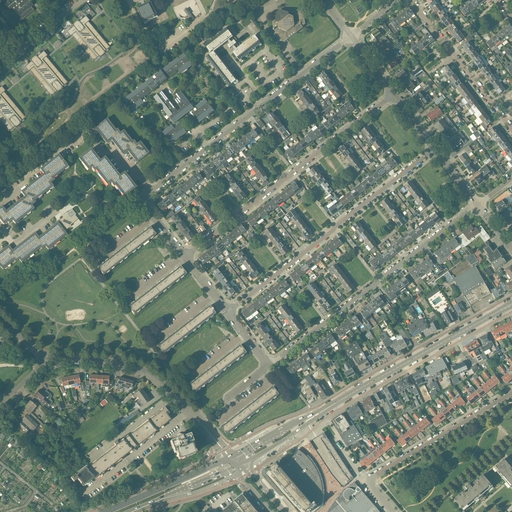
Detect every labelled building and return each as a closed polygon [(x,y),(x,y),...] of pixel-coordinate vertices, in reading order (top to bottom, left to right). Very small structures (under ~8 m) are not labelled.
[(1,0),(5,4),(3,5),(5,8),(4,8),(17,24),(25,18),(34,11),(31,7),(33,5),(30,3),(31,2),(29,0),(1,0)] [(431,8),(433,10),(439,5),(441,3),(438,0),(435,0),(429,5),(428,6),(430,8),(431,8)] [(469,1),(470,3),(475,9),(477,8),(478,8),(480,6),(480,5),(475,0),(469,0),(469,1)] [(471,13),(475,9),(470,3),(469,1),(465,5),(466,7),(471,13)] [(151,2),(137,9),(145,24),(158,17),(151,2)] [(443,9),(439,5),(433,10),(437,14),(443,9)] [(356,10),(359,14),(365,10),(362,6),(356,10)] [(466,17),(468,15),(469,16),(471,14),(470,13),(471,13),(466,7),(461,10),(466,17)] [(414,14),(410,8),(405,12),(409,18),(411,20),(413,18),(411,16),(414,14)] [(439,17),(440,19),(446,14),(449,13),(451,10),(450,8),(447,10),(445,8),(443,9),(437,14),(435,15),(438,18),(439,17)] [(286,39),(287,40),(303,28),(302,27),(305,25),(303,10),(298,11),(299,22),(294,23),(294,17),(289,15),(289,14),(280,10),(275,14),(276,20),(272,21),(274,38),(279,37),(281,37),(284,41),(286,39)] [(405,22),(409,18),(405,12),(400,16),(405,22)] [(450,19),(446,14),(440,19),(444,24),(450,19)] [(104,54),(107,52),(106,51),(110,48),(88,22),(89,21),(86,16),(79,22),(78,20),(72,25),(73,27),(67,32),(70,37),(72,36),(73,38),(93,61),(99,57),(100,58),(104,54)] [(400,16),(395,20),(400,26),(405,22),(400,16)] [(450,19),(444,24),(447,28),(448,29),(454,24),(450,19)] [(402,28),(400,26),(395,20),(393,21),(392,20),(390,22),(391,24),(388,26),(395,34),(397,32),(402,28)] [(454,24),(448,29),(449,31),(448,32),(450,34),(458,28),(454,24)] [(461,33),(458,28),(450,34),(452,36),(453,36),(455,38),(461,33)] [(227,29),(205,46),(211,53),(232,36),(227,29)] [(511,37),(510,35),(505,29),(500,32),(505,38),(507,37),(509,39),(511,37)] [(380,33),(378,30),(369,36),(370,36),(374,40),(373,40),(375,44),(378,42),(376,40),(384,34),(382,31),(380,33)] [(500,32),(496,36),(500,42),(502,44),(506,40),(505,39),(505,38),(500,32)] [(459,43),(465,38),(461,33),(455,38),(459,43)] [(423,36),(425,38),(430,44),(435,41),(430,35),(427,37),(425,34),(423,36)] [(241,48),(234,53),(239,61),(261,44),(255,36),(240,47),(241,48)] [(502,44),(500,42),(496,36),(491,39),(496,46),(497,47),(502,44)] [(421,42),(425,48),(430,44),(425,38),(421,42)] [(497,47),(496,46),(491,39),(486,43),(492,52),(497,48),(497,47)] [(383,43),(376,48),(380,53),(386,48),(391,44),(388,40),(383,43)] [(53,46),(56,49),(57,48),(61,44),(62,44),(59,41),(58,41),(54,44),(54,45),(53,46)] [(400,48),(402,46),(400,42),(393,47),(396,51),(400,48)] [(421,42),(416,46),(420,52),(422,50),(423,51),(425,49),(425,48),(421,42)] [(472,47),(468,42),(462,47),(466,52),(472,47)] [(415,55),(420,52),(416,46),(414,43),(409,47),(415,55)] [(472,47),(466,52),(468,54),(470,57),(476,52),(472,47)] [(46,57),(47,56),(44,51),(37,57),(36,56),(30,60),(31,62),(25,67),(28,72),(30,71),(51,97),(57,92),(57,93),(62,89),(64,87),(64,86),(68,83),(46,57)] [(401,56),(399,58),(397,55),(398,54),(396,51),(391,55),(394,59),(388,64),(392,69),(399,64),(398,63),(401,61),(403,59),(401,56)] [(214,52),(206,58),(229,87),(236,81),(214,52)] [(470,57),(473,62),(480,57),(476,52),(470,57)] [(184,53),(123,100),(132,112),(141,105),(142,106),(148,101),(145,97),(159,86),(158,86),(161,84),(173,75),(173,74),(175,72),(179,77),(185,73),(184,72),(193,65),(184,53)] [(483,61),(480,57),(473,62),(477,66),(483,61)] [(487,66),(483,61),(477,66),(481,71),(487,66)] [(452,70),(448,65),(444,69),(442,70),(444,72),(441,75),(443,77),(446,75),(452,70)] [(401,81),(407,76),(410,80),(414,76),(422,70),(419,67),(410,74),(406,68),(406,67),(405,67),(405,66),(402,69),(395,73),(397,75),(397,76),(401,81)] [(491,71),(487,66),(481,71),(484,76),(491,71)] [(422,70),(414,76),(410,80),(411,82),(416,79),(424,73),(422,70)] [(449,79),(449,80),(455,75),(452,70),(446,75),(447,77),(445,78),(447,81),(449,79)] [(491,71),(484,76),(488,80),(494,76),(491,71)] [(319,76),(323,81),(328,77),(325,72),(319,76)] [(459,80),(455,75),(449,80),(451,82),(449,84),(451,86),(453,84),(459,80)] [(12,80),(11,81),(14,84),(15,83),(19,80),(19,79),(20,79),(17,76),(16,77),(16,76),(12,79),(12,80)] [(498,80),(494,76),(488,80),(492,85),(498,80)] [(332,81),(328,77),(323,81),(326,86),(332,81)] [(312,78),(309,80),(315,87),(318,85),(312,78)] [(416,79),(411,82),(405,87),(409,92),(410,92),(413,90),(412,90),(415,87),(420,84),(418,81),(416,79)] [(463,85),(459,80),(453,84),(451,86),(455,91),(457,89),(463,85)] [(498,80),(492,85),(495,90),(502,85),(498,80)] [(336,86),(332,81),(326,86),(330,90),(336,86)] [(463,85),(457,89),(461,94),(466,89),(463,85)] [(505,90),(502,85),(495,90),(499,95),(505,90)] [(339,90),(336,86),(330,90),(333,95),(339,90)] [(4,92),(5,91),(2,87),(0,87),(0,120),(9,132),(14,127),(15,128),(20,124),(22,122),(22,121),(26,118),(4,92)] [(296,94),(300,99),(306,94),(307,93),(304,88),(296,94)] [(470,94),(466,89),(461,94),(464,99),(470,94)] [(339,90),(333,95),(337,100),(343,95),(339,90)] [(194,116),(199,123),(214,111),(205,99),(196,106),(196,105),(193,107),(181,91),(175,95),(177,98),(174,100),(181,109),(179,110),(178,111),(162,91),(154,97),(173,123),(171,125),(172,126),(163,133),(172,144),(187,132),(182,126),(183,125),(179,120),(184,117),(186,115),(189,112),(193,117),(194,116)] [(413,98),(417,103),(424,98),(422,95),(425,93),(423,91),(413,98)] [(309,99),(306,94),(300,99),(303,104),(309,99)] [(474,99),(470,94),(464,99),(468,103),(474,99)] [(428,95),(424,98),(417,103),(421,108),(432,100),(428,95)] [(439,99),(434,103),(436,106),(446,98),(444,95),(439,99)] [(313,103),(309,99),(303,104),(307,108),(313,103)] [(468,103),(468,104),(466,106),(469,110),(470,109),(472,108),(477,104),(474,99),(468,103)] [(346,107),(350,113),(355,110),(348,101),(344,105),(346,107)] [(316,108),(313,103),(307,108),(311,113),(316,108)] [(481,109),(477,104),(472,108),(470,109),(474,114),(475,113),(481,109)] [(341,111),(346,117),(350,113),(346,107),(344,105),(339,108),(341,111)] [(316,108),(311,113),(314,118),(320,113),(316,108)] [(438,108),(427,116),(432,122),(443,114),(438,108)] [(475,113),(479,118),(485,113),(481,109),(475,113)] [(341,120),(346,117),(341,111),(336,114),(341,120)] [(267,117),(271,122),(277,117),(273,112),(271,114),(269,112),(264,115),(266,118),(267,117)] [(488,118),(485,113),(479,118),(477,120),(480,124),(483,122),(488,118)] [(339,122),(341,120),(336,114),(332,118),(336,124),(337,124),(337,125),(340,123),(339,122)] [(435,126),(438,130),(446,124),(449,122),(448,122),(450,121),(445,115),(439,119),(441,121),(435,126)] [(280,122),(277,117),(271,122),(268,123),(272,128),(274,126),(280,122)] [(94,124),(95,126),(96,127),(95,128),(106,142),(111,138),(123,153),(128,149),(138,162),(147,154),(138,143),(136,144),(133,141),(131,143),(122,132),(120,133),(117,130),(114,132),(105,120),(104,121),(102,118),(98,121),(94,124)] [(332,127),(336,124),(332,118),(327,122),(332,127)] [(492,123),(488,118),(483,122),(480,124),(485,130),(487,128),(487,127),(492,123)] [(321,123),(323,125),(327,131),(332,127),(327,122),(325,119),(321,123)] [(284,126),(280,122),(274,126),(278,131),(284,126)] [(449,122),(446,124),(438,130),(441,135),(447,130),(449,132),(455,127),(452,124),(451,125),(449,122)] [(323,135),(327,131),(323,125),(318,129),(323,135)] [(287,131),(284,126),(278,131),(282,135),(287,131)] [(366,136),(371,131),(368,127),(366,128),(364,126),(359,131),(364,137),(366,136)] [(455,127),(449,132),(448,132),(452,136),(458,131),(455,127)] [(489,132),(493,137),(499,132),(499,131),(499,130),(498,129),(497,129),(495,127),(489,132)] [(321,136),(323,135),(318,129),(313,132),(318,138),(318,139),(321,137),(321,136)] [(254,130),(250,133),(254,139),(259,136),(261,138),(264,136),(259,131),(257,133),(254,130)] [(287,131),(282,135),(285,140),(291,136),(287,131)] [(366,136),(369,141),(375,136),(371,131),(366,136)] [(313,132),(309,136),(313,142),(318,138),(313,132)] [(503,136),(499,132),(493,137),(496,141),(503,136)] [(250,143),(254,139),(250,133),(245,137),(250,143)] [(453,140),(454,142),(449,145),(454,152),(464,144),(463,143),(466,141),(462,135),(459,138),(458,136),(453,140)] [(309,136),(304,139),(309,145),(309,146),(312,144),(312,143),(313,142),(309,136)] [(373,146),(379,141),(375,136),(369,141),(367,143),(368,145),(371,143),(373,146)] [(506,141),(503,136),(496,141),(498,143),(500,146),(506,141)] [(245,146),(250,143),(245,137),(241,141),(245,146)] [(304,139),(300,143),(304,149),(309,145),(304,139)] [(241,150),(245,146),(241,141),(236,144),(241,150)] [(373,146),(377,150),(383,146),(379,141),(373,146)] [(510,146),(506,141),(500,146),(504,151),(510,146)] [(338,149),(342,154),(348,150),(348,149),(354,145),(352,142),(346,147),(344,145),(338,149)] [(300,153),(304,149),(300,143),(295,147),(300,153)] [(236,154),(241,150),(236,144),(231,148),(236,154)] [(291,150),(295,156),(297,155),(298,156),(301,154),(300,153),(295,147),(294,145),(289,148),(291,150)] [(386,151),(383,146),(377,150),(380,155),(386,151)] [(231,157),(236,154),(231,148),(227,151),(231,157)] [(293,159),(293,158),(295,156),(291,150),(289,148),(289,149),(288,149),(285,151),(285,152),(284,152),(285,153),(283,155),(286,159),(288,157),(290,160),(292,160),(293,159)] [(171,164),(173,162),(163,149),(161,151),(171,164)] [(100,163),(90,150),(80,158),(89,170),(91,168),(94,172),(97,170),(102,177),(109,185),(111,184),(113,187),(116,185),(125,196),(135,188),(124,174),(119,178),(105,159),(100,163)] [(352,154),(348,150),(342,154),(346,159),(352,154)] [(227,151),(222,155),(227,161),(231,157),(227,151)] [(356,159),(352,154),(346,159),(350,164),(356,159)] [(459,158),(463,163),(468,159),(470,157),(468,154),(466,156),(464,154),(459,158)] [(222,155),(218,158),(222,165),(224,167),(228,163),(227,161),(222,155)] [(463,163),(466,168),(471,164),(469,161),(474,157),(473,155),(470,157),(468,159),(463,163)] [(12,221),(13,222),(14,223),(33,208),(32,206),(35,203),(33,200),(37,197),(41,194),(52,185),(51,184),(54,181),(53,178),(67,166),(63,160),(60,156),(42,170),(45,175),(23,192),(26,197),(5,214),(1,209),(0,209),(0,220),(3,224),(6,221),(8,224),(12,221)] [(246,160),(249,165),(255,160),(251,156),(246,160)] [(213,162),(218,168),(222,165),(218,158),(217,159),(216,157),(214,160),(215,161),(213,162)] [(386,161),(388,164),(393,169),(398,165),(392,157),(386,161)] [(360,164),(356,159),(350,164),(354,169),(360,164)] [(259,165),(255,160),(249,165),(253,170),(259,165)] [(472,175),(477,171),(473,166),(478,162),(477,160),(471,164),(466,168),(468,170),(470,173),(470,172),(472,175)] [(213,172),(218,168),(213,162),(208,166),(213,172)] [(362,163),(360,164),(354,169),(357,173),(365,167),(362,163)] [(387,174),(393,169),(388,164),(383,168),(387,174)] [(262,170),(259,165),(253,170),(256,174),(262,170)] [(214,173),(213,172),(208,166),(204,169),(205,170),(202,172),(207,178),(208,179),(209,181),(212,179),(210,177),(214,173)] [(316,167),(313,169),(312,166),(306,171),(312,178),(314,176),(320,172),(316,167)] [(377,172),(382,178),(387,174),(383,168),(381,166),(376,170),(377,172)] [(486,166),(485,167),(478,171),(481,174),(475,179),(479,185),(485,180),(492,174),(489,170),(486,166)] [(261,178),(266,174),(262,170),(256,174),(260,179),(261,178)] [(199,173),(197,174),(196,173),(193,175),(194,177),(196,178),(199,183),(200,184),(205,181),(206,183),(209,181),(208,179),(207,178),(202,172),(200,174),(199,173)] [(317,181),(318,181),(321,178),(323,177),(320,172),(314,176),(312,178),(311,178),(315,183),(317,181)] [(381,178),(382,178),(377,172),(372,176),(376,182),(381,178)] [(223,178),(226,183),(232,178),(229,173),(223,178)] [(261,178),(260,179),(264,183),(262,184),(264,187),(269,183),(267,181),(269,179),(266,174),(261,178)] [(195,186),(199,183),(196,178),(194,177),(193,175),(190,177),(191,179),(190,180),(195,186)] [(372,176),(366,180),(371,186),(376,182),(372,176)] [(317,181),(321,186),(327,181),(323,177),(321,178),(318,181),(317,181)] [(230,187),(236,183),(232,178),(226,183),(225,184),(228,187),(229,186),(230,187)] [(194,186),(195,186),(190,180),(185,184),(190,190),(192,188),(194,190),(196,189),(194,186)] [(366,190),(371,186),(366,180),(361,184),(366,190)] [(321,186),(325,191),(331,186),(327,181),(321,186)] [(408,191),(414,186),(410,181),(403,187),(406,192),(408,191)] [(240,188),(236,183),(230,187),(234,192),(240,188)] [(300,183),(297,185),(296,183),(290,188),(295,194),(296,195),(301,191),(304,188),(300,183)] [(185,193),(190,190),(185,184),(181,187),(185,193)] [(360,194),(366,190),(361,184),(356,189),(360,194)] [(330,194),(334,191),(331,186),(325,191),(329,195),(330,194)] [(418,191),(414,186),(408,191),(412,196),(418,191)] [(176,191),(181,197),(185,193),(181,187),(179,189),(178,187),(175,189),(176,191)] [(243,192),(240,188),(234,192),(237,197),(243,192)] [(285,192),(289,198),(295,194),(290,188),(285,192)] [(176,200),(181,197),(176,191),(175,189),(172,192),(173,193),(172,194),(176,200)] [(356,189),(350,193),(355,199),(360,194),(356,189)] [(412,196),(416,200),(422,196),(418,191),(412,196)] [(237,197),(241,201),(247,197),(243,192),(237,197)] [(284,202),(289,198),(285,192),(279,196),(284,202)] [(350,203),(355,199),(350,193),(345,197),(350,203)] [(172,204),(176,200),(172,194),(168,197),(167,198),(172,204)] [(194,201),(197,205),(203,201),(200,196),(194,201)] [(279,206),(284,202),(279,196),(274,200),(279,206)] [(416,201),(419,205),(425,201),(422,196),(416,200),(416,201)] [(345,197),(340,201),(344,207),(350,203),(345,197)] [(168,207),(172,204),(167,198),(162,202),(167,208),(168,207)] [(332,203),(334,205),(339,211),(340,212),(342,210),(342,209),(344,207),(340,201),(338,198),(335,200),(336,200),(332,203)] [(502,201),(495,206),(499,211),(506,206),(505,205),(509,202),(506,198),(502,201)] [(269,204),(273,210),(279,206),(274,200),(273,199),(270,201),(271,203),(269,204)] [(381,204),(385,209),(391,204),(387,200),(381,204)] [(201,210),(207,205),(203,201),(197,205),(201,210)] [(429,206),(425,201),(419,205),(423,210),(429,206)] [(167,208),(162,202),(157,205),(162,211),(167,208)] [(263,209),(268,215),(273,210),(269,204),(268,203),(265,206),(266,207),(263,209)] [(395,209),(391,204),(385,209),(389,214),(395,209)] [(207,205),(201,210),(205,215),(210,210),(207,205)] [(327,212),(330,210),(334,215),(339,211),(334,205),(329,209),(327,206),(324,209),(327,212)] [(396,208),(395,209),(389,214),(392,219),(398,214),(397,212),(398,210),(396,208)] [(59,223),(58,224),(58,223),(38,239),(34,235),(11,252),(8,248),(0,253),(0,266),(1,268),(5,266),(9,263),(13,260),(15,262),(19,259),(20,261),(24,258),(36,249),(39,246),(42,249),(45,246),(47,248),(51,245),(55,242),(66,234),(66,233),(65,231),(71,226),(71,225),(78,219),(75,216),(76,215),(72,209),(67,213),(67,212),(64,215),(65,217),(63,218),(58,222),(59,223)] [(263,219),(268,215),(263,209),(258,213),(263,219)] [(214,215),(210,210),(205,215),(208,219),(214,215)] [(292,219),(297,215),(297,214),(294,210),(286,216),(289,221),(292,219)] [(438,223),(441,220),(434,212),(429,216),(431,218),(435,224),(436,225),(437,224),(438,223)] [(253,217),(257,223),(263,219),(258,213),(253,217)] [(392,219),(396,223),(402,219),(404,217),(400,213),(398,214),(392,219)] [(180,218),(177,214),(171,218),(175,223),(180,218)] [(208,219),(212,224),(218,219),(214,215),(208,219)] [(292,219),(295,224),(301,219),(297,215),(292,219)] [(424,220),(425,223),(430,228),(431,229),(432,229),(433,228),(432,227),(435,224),(431,218),(429,216),(424,220)] [(247,221),(249,223),(246,225),(252,232),(254,230),(252,227),(257,223),(253,217),(247,221)] [(177,226),(176,227),(177,229),(178,228),(184,223),(185,222),(184,220),(182,221),(180,218),(175,223),(177,226)] [(305,224),(301,219),(295,224),(299,229),(305,224)] [(396,223),(400,228),(405,224),(406,224),(402,219),(396,223)] [(178,228),(180,229),(178,230),(181,233),(188,228),(186,225),(187,224),(185,222),(184,223),(178,228)] [(353,226),(356,231),(362,227),(359,222),(353,226)] [(425,233),(430,228),(425,223),(420,227),(425,233)] [(237,229),(241,235),(247,231),(253,239),(255,237),(252,232),(246,225),(244,227),(242,225),(241,224),(239,226),(239,227),(237,229)] [(309,229),(305,224),(299,229),(303,233),(309,229)] [(471,226),(462,232),(466,238),(461,242),(461,243),(465,247),(470,243),(468,240),(472,238),(472,239),(479,233),(486,242),(491,238),(481,226),(477,229),(476,228),(474,230),(471,226)] [(156,235),(150,227),(137,237),(143,245),(156,235)] [(358,238),(360,236),(366,232),(362,227),(356,231),(354,233),(358,238)] [(422,235),(425,233),(420,227),(415,231),(419,237),(420,237),(422,236),(422,235)] [(191,233),(188,228),(181,233),(183,236),(184,235),(186,237),(191,233)] [(265,232),(268,237),(274,233),(274,232),(270,228),(265,232)] [(241,235),(237,229),(231,233),(231,234),(236,239),(241,235)] [(312,234),(309,229),(303,233),(300,235),(302,237),(304,235),(307,238),(312,234)] [(414,241),(419,237),(415,231),(409,235),(414,241)] [(360,236),(364,241),(370,236),(366,232),(360,236)] [(186,237),(189,242),(195,237),(191,233),(186,237)] [(278,237),(274,233),(268,237),(272,242),(278,237)] [(236,239),(231,234),(226,238),(231,244),(236,239)] [(408,245),(414,241),(409,235),(404,239),(408,245)] [(373,241),(370,236),(364,241),(368,246),(373,241)] [(143,245),(137,237),(124,248),(130,255),(143,245)] [(278,237),(272,242),(276,247),(282,242),(284,240),(282,238),(280,240),(278,237)] [(403,249),(408,245),(404,239),(402,237),(397,241),(398,243),(403,249)] [(232,245),(231,244),(226,238),(221,242),(225,248),(227,250),(232,245)] [(338,238),(333,242),(338,248),(343,244),(338,238)] [(467,250),(465,247),(461,243),(459,244),(455,239),(450,243),(455,249),(460,246),(465,252),(467,250)] [(276,247),(279,251),(285,247),(287,245),(284,240),(282,242),(276,247)] [(220,241),(217,243),(218,244),(215,246),(220,252),(225,248),(221,242),(220,241)] [(373,249),(377,246),(373,241),(368,246),(371,250),(372,250),(372,251),(374,250),(373,249)] [(332,252),(338,248),(333,242),(328,247),(332,252)] [(393,248),(398,254),(403,249),(398,243),(393,248)] [(455,249),(450,243),(445,246),(450,253),(455,249)] [(215,246),(210,250),(215,256),(216,258),(221,254),(220,252),(215,246)] [(445,246),(440,250),(445,257),(447,259),(452,255),(450,253),(445,246)] [(505,263),(501,258),(503,257),(497,249),(493,252),(489,246),(483,250),(487,255),(486,255),(488,259),(487,259),(490,264),(491,264),(493,267),(495,271),(505,263)] [(285,247),(279,251),(283,256),(289,252),(285,247)] [(327,257),(332,252),(328,247),(322,251),(327,257)] [(130,255),(124,248),(111,258),(117,265),(130,255)] [(392,258),(398,254),(393,248),(388,252),(392,258)] [(209,260),(215,256),(210,250),(209,249),(206,252),(207,253),(205,254),(209,260)] [(245,255),(242,250),(234,256),(236,259),(238,257),(240,259),(245,255)] [(445,257),(440,250),(435,254),(437,257),(435,259),(438,263),(441,262),(440,261),(445,257)] [(321,261),(327,257),(322,251),(317,255),(321,261)] [(392,258),(388,252),(382,256),(387,262),(388,263),(390,261),(390,260),(392,258)] [(209,260),(205,254),(199,259),(204,265),(209,260)] [(382,266),(387,262),(382,256),(381,254),(375,258),(382,266)] [(249,259),(245,255),(240,259),(243,264),(249,259)] [(316,265),(321,261),(317,255),(311,259),(316,265)] [(117,265),(111,258),(98,268),(104,276),(117,265)] [(379,269),(379,268),(382,266),(375,258),(370,262),(374,268),(371,270),(373,272),(376,270),(376,271),(379,269)] [(429,258),(424,262),(429,269),(431,271),(434,269),(432,267),(434,265),(429,258)] [(243,264),(247,269),(253,264),(249,259),(243,264)] [(306,263),(311,269),(316,265),(311,259),(306,263)] [(431,271),(429,269),(424,262),(419,266),(425,273),(426,275),(431,271)] [(305,273),(311,269),(306,263),(301,267),(305,273)] [(257,269),(253,264),(247,269),(251,274),(257,269)] [(340,269),(336,265),(330,269),(334,274),(340,269)] [(510,278),(511,280),(511,266),(511,265),(502,272),(503,273),(503,274),(508,279),(510,278)] [(180,266),(167,277),(173,284),(186,274),(180,266)] [(419,266),(414,270),(420,276),(421,278),(426,275),(425,273),(419,266)] [(438,278),(444,273),(439,266),(436,268),(439,271),(435,274),(438,278)] [(295,272),(300,277),(305,273),(301,267),(295,272)] [(221,271),(218,268),(212,273),(216,277),(222,273),(224,271),(223,270),(221,271)] [(260,274),(257,269),(251,274),(249,275),(250,277),(252,276),(255,279),(260,274)] [(344,274),(340,269),(334,274),(338,279),(344,274)] [(421,278),(420,276),(414,270),(409,274),(416,282),(421,278)] [(224,271),(222,273),(216,277),(220,282),(226,278),(228,276),(224,271)] [(289,280),(295,287),(297,285),(294,282),(300,277),(295,272),(290,276),(291,278),(289,280)] [(450,284),(454,281),(448,272),(443,275),(450,284)] [(493,277),(497,283),(495,283),(496,284),(496,285),(497,287),(496,288),(500,296),(508,292),(504,285),(504,284),(500,278),(498,274),(496,272),(494,274),(496,275),(493,277)] [(347,279),(344,274),(338,279),(342,283),(347,279)] [(167,277),(154,287),(160,295),(173,284),(167,277)] [(405,277),(400,281),(405,288),(406,290),(411,286),(405,277)] [(220,282),(224,287),(230,282),(231,281),(229,280),(228,280),(226,278),(220,282)] [(342,284),(345,288),(351,284),(347,279),(342,283),(342,284)] [(292,289),(295,287),(289,280),(286,281),(285,280),(280,284),(284,290),(289,286),(292,289)] [(400,292),(405,288),(400,281),(398,283),(397,281),(394,284),(395,285),(400,292)] [(226,290),(227,292),(233,287),(230,282),(224,287),(223,287),(225,291),(226,290)] [(307,287),(311,292),(317,287),(313,283),(307,287)] [(284,290),(280,284),(274,288),(279,294),(280,296),(286,292),(284,290)] [(351,284),(345,288),(349,293),(355,289),(351,284)] [(402,294),(400,292),(395,285),(390,289),(395,295),(397,298),(402,294)] [(495,299),(500,296),(496,288),(494,289),(492,286),(490,288),(490,287),(489,287),(495,299)] [(154,287),(141,297),(147,305),(160,295),(154,287)] [(237,292),(233,287),(227,292),(231,297),(237,292)] [(315,297),(320,292),(317,287),(311,292),(315,297)] [(273,298),(279,294),(274,288),(269,292),(273,298)] [(395,295),(390,289),(388,290),(387,290),(385,292),(385,293),(390,299),(395,295)] [(268,302),(273,298),(269,292),(263,296),(268,302)] [(324,297),(320,292),(315,297),(314,297),(318,302),(324,297)] [(263,295),(260,297),(261,299),(258,301),(263,307),(268,302),(263,296),(263,295)] [(468,303),(463,295),(454,300),(457,305),(454,307),(458,315),(465,311),(462,306),(468,303)] [(134,315),(147,305),(141,297),(128,307),(134,315)] [(318,302),(322,306),(328,302),(324,297),(318,302)] [(388,304),(383,298),(381,299),(379,297),(378,298),(378,297),(375,299),(376,300),(374,301),(379,308),(381,310),(388,304)] [(253,305),(257,311),(263,307),(258,301),(253,305)] [(375,311),(379,308),(374,301),(369,305),(375,311)] [(332,307),(328,302),(322,306),(326,311),(327,310),(328,312),(329,310),(328,309),(332,307)] [(252,315),(257,311),(253,305),(247,309),(252,315)] [(284,305),(279,309),(282,314),(288,310),(284,305)] [(375,311),(369,305),(364,308),(370,315),(375,311)] [(217,314),(214,311),(215,310),(214,309),(213,309),(211,306),(198,316),(204,324),(217,314)] [(444,309),(440,311),(447,326),(455,321),(451,313),(454,311),(451,306),(444,309)] [(359,312),(362,315),(360,317),(366,325),(368,324),(369,323),(367,321),(372,318),(370,315),(364,308),(359,312)] [(252,315),(247,309),(242,313),(246,319),(252,315)] [(292,315),(288,310),(282,314),(286,319),(292,315)] [(418,329),(420,333),(428,329),(423,319),(419,321),(415,314),(412,316),(414,319),(415,322),(419,329),(418,329)] [(286,319),(290,324),(295,319),(292,315),(286,319)] [(204,324),(198,316),(185,326),(191,334),(204,324)] [(355,316),(350,320),(355,326),(356,328),(361,324),(355,316)] [(430,319),(431,320),(429,321),(431,324),(430,325),(434,332),(440,329),(438,327),(441,326),(438,321),(435,316),(430,319)] [(299,324),(295,319),(290,324),(293,328),(294,328),(299,324)] [(420,333),(418,329),(419,329),(415,322),(414,319),(411,320),(412,323),(407,326),(413,337),(420,333)] [(353,328),(355,326),(350,320),(345,324),(348,328),(350,330),(353,328)] [(267,326),(263,321),(255,328),(259,332),(265,328),(267,326)] [(294,328),(293,328),(297,333),(303,329),(299,324),(294,328)] [(340,328),(345,334),(350,330),(348,328),(345,324),(340,327),(340,328)] [(502,327),(505,334),(510,332),(506,324),(504,325),(504,326),(502,327)] [(191,334),(185,326),(172,336),(178,344),(191,334)] [(500,337),(502,340),(507,337),(505,334),(502,327),(499,329),(499,328),(496,329),(500,337)] [(269,332),(265,328),(259,332),(263,337),(269,332)] [(337,338),(344,348),(347,346),(343,341),(341,339),(346,335),(345,334),(340,328),(339,329),(338,328),(337,328),(335,330),(335,331),(339,337),(337,338)] [(396,338),(398,343),(402,350),(407,347),(405,343),(409,341),(408,339),(403,332),(401,329),(399,330),(399,331),(401,336),(399,336),(396,338)] [(495,340),(500,337),(496,329),(494,330),(494,331),(492,333),(495,340)] [(406,330),(403,332),(408,339),(411,338),(406,330)] [(263,337),(267,342),(272,337),(269,332),(263,337)] [(385,339),(389,346),(392,344),(389,337),(388,338),(385,332),(382,334),(386,339),(385,339)] [(337,338),(335,340),(330,334),(329,334),(327,336),(327,337),(328,337),(326,339),(331,345),(336,342),(342,350),(344,348),(337,338)] [(477,341),(481,347),(481,348),(482,347),(484,352),(490,349),(490,348),(492,347),(491,346),(493,344),(492,342),(488,335),(479,339),(477,341)] [(178,344),(172,336),(159,346),(165,354),(178,344)] [(276,342),(272,337),(267,342),(270,347),(276,342)] [(326,349),(331,345),(326,339),(321,342),(326,349)] [(277,341),(276,342),(270,347),(274,351),(282,345),(280,343),(279,344),(277,341)] [(360,372),(370,366),(362,351),(356,341),(345,350),(351,360),(353,358),(360,372)] [(482,347),(481,348),(481,347),(477,341),(465,347),(465,348),(464,348),(466,352),(467,351),(469,355),(470,355),(473,359),(476,358),(478,362),(483,360),(484,361),(487,359),(487,358),(484,352),(482,347)] [(321,353),(326,349),(321,342),(316,346),(321,353)] [(396,353),(402,350),(398,343),(392,346),(396,353)] [(247,353),(241,345),(228,355),(234,363),(247,353)] [(322,354),(321,353),(316,346),(311,350),(315,355),(313,356),(317,361),(319,359),(317,358),(322,354)] [(495,349),(500,359),(501,361),(503,360),(505,359),(498,346),(495,348),(495,349)] [(381,351),(385,358),(390,356),(387,349),(381,351)] [(380,361),(385,358),(381,351),(381,352),(381,351),(376,353),(376,354),(380,361)] [(307,353),(302,357),(308,365),(309,366),(310,365),(309,363),(312,360),(307,353)] [(375,364),(380,361),(376,354),(370,357),(374,364),(375,364)] [(221,373),(234,363),(228,355),(215,365),(221,373)] [(302,357),(297,361),(302,368),(303,369),(308,365),(302,357)] [(431,378),(432,380),(441,375),(440,371),(443,370),(445,373),(449,371),(446,365),(449,362),(446,358),(443,360),(442,359),(438,361),(439,362),(436,364),(435,363),(425,368),(431,378)] [(292,365),(297,372),(302,368),(297,361),(292,365)] [(456,376),(460,374),(460,375),(461,377),(465,375),(465,373),(464,372),(468,371),(464,362),(452,367),(456,376)] [(348,363),(343,365),(347,372),(345,373),(348,378),(355,374),(352,369),(348,363)] [(208,383),(221,373),(215,365),(202,376),(208,383)] [(292,375),(297,372),(292,365),(287,369),(292,375)] [(476,365),(471,368),(475,373),(477,371),(479,374),(482,372),(479,367),(478,368),(476,365)] [(417,372),(421,379),(426,376),(423,369),(417,372)] [(333,376),(330,378),(335,386),(341,382),(334,370),(330,372),(333,376)] [(412,375),(415,381),(416,383),(419,388),(424,386),(421,379),(417,372),(412,375)] [(83,383),(80,383),(79,375),(73,376),(74,385),(78,384),(78,386),(80,386),(81,393),(84,392),(83,383)] [(93,384),(96,384),(97,376),(90,375),(89,381),(86,381),(86,390),(89,390),(89,386),(93,386),(93,384)] [(506,384),(511,381),(506,375),(501,378),(506,384)] [(109,377),(103,376),(102,384),(102,387),(108,387),(108,390),(113,387),(113,382),(109,381),(109,377)] [(195,393),(208,383),(202,376),(189,386),(195,393)] [(311,389),(314,387),(314,386),(316,384),(314,381),(313,381),(309,376),(305,379),(307,381),(309,384),(308,384),(310,388),(311,389)] [(415,386),(414,385),(410,376),(409,377),(409,376),(408,377),(407,378),(406,378),(414,393),(415,396),(419,395),(417,391),(415,386)] [(61,378),(62,387),(59,388),(62,394),(65,392),(66,392),(66,389),(69,388),(68,386),(67,377),(61,378)] [(115,383),(117,384),(121,385),(120,388),(124,389),(126,379),(119,377),(119,379),(115,378),(115,383)] [(452,379),(454,385),(460,382),(457,377),(452,379)] [(495,377),(490,380),(495,386),(500,382),(495,377)] [(406,389),(407,389),(408,388),(412,394),(414,393),(406,378),(405,379),(404,379),(403,380),(402,380),(402,381),(406,389)] [(133,381),(126,379),(124,389),(127,390),(128,387),(131,388),(135,389),(136,384),(133,383),(133,381)] [(490,390),(495,386),(490,380),(486,384),(490,390)] [(314,387),(319,395),(323,401),(331,395),(321,381),(316,384),(314,386),(314,387)] [(405,398),(407,397),(404,391),(406,390),(406,389),(402,381),(401,381),(400,381),(399,381),(399,382),(398,383),(405,398)] [(406,400),(405,398),(398,383),(397,383),(395,383),(394,384),(394,385),(398,394),(400,393),(403,399),(405,401),(406,400)] [(486,394),(490,390),(486,384),(481,388),(486,394)] [(383,391),(387,399),(385,400),(387,405),(391,411),(391,412),(393,411),(391,407),(391,405),(396,402),(399,407),(402,406),(391,386),(388,388),(383,391)] [(280,394),(274,387),(260,397),(267,405),(280,394)] [(309,399),(315,396),(311,389),(310,388),(304,391),(302,392),(304,395),(306,394),(309,399)] [(481,398),(486,394),(481,388),(476,392),(481,398)] [(50,402),(48,400),(51,397),(51,396),(51,395),(46,391),(44,393),(40,389),(35,395),(41,401),(40,402),(45,406),(50,402)] [(140,399),(146,395),(141,389),(132,396),(135,399),(137,396),(140,399)] [(471,396),(476,402),(481,398),(476,392),(474,390),(471,392),(470,394),(471,396)] [(385,403),(383,400),(379,392),(374,395),(377,403),(381,401),(383,404),(385,403)] [(130,393),(121,400),(123,402),(132,396),(130,393)] [(150,400),(146,395),(140,399),(141,402),(138,404),(141,407),(150,400)] [(471,405),(476,402),(471,396),(467,400),(471,405)] [(267,405),(260,397),(247,407),(253,415),(267,405)] [(454,399),(455,401),(460,407),(465,403),(460,397),(457,399),(456,397),(455,398),(454,399)] [(359,406),(368,423),(370,422),(371,421),(370,419),(367,413),(368,412),(376,407),(371,398),(367,401),(366,400),(363,402),(365,405),(360,408),(359,406)] [(26,433),(30,429),(35,434),(40,430),(40,429),(41,427),(29,415),(36,407),(30,401),(25,407),(22,410),(20,413),(24,417),(21,421),(18,424),(26,433)] [(456,411),(460,407),(455,401),(451,405),(456,411)] [(358,418),(363,415),(357,405),(352,408),(356,415),(358,418)] [(446,409),(451,414),(456,411),(451,405),(446,409)] [(75,475),(70,478),(73,483),(75,481),(77,484),(79,482),(83,487),(93,479),(94,480),(171,420),(167,415),(169,413),(164,407),(162,409),(163,410),(120,443),(118,441),(117,442),(116,442),(114,444),(116,447),(86,469),(86,468),(76,476),(75,475)] [(253,415),(247,407),(234,417),(240,425),(253,415)] [(124,420),(123,419),(115,425),(117,429),(143,411),(141,408),(124,420)] [(347,411),(353,421),(358,418),(356,415),(352,408),(347,411)] [(446,418),(451,414),(446,409),(441,412),(446,418)] [(437,416),(441,422),(446,418),(441,412),(437,416)] [(351,421),(348,423),(344,416),(343,417),(342,415),(334,419),(340,428),(338,429),(337,430),(338,432),(348,447),(362,438),(360,435),(358,431),(356,428),(355,427),(351,421)] [(370,422),(375,431),(387,424),(385,420),(383,415),(371,421),(370,422)] [(437,426),(441,422),(437,416),(432,420),(437,426)] [(240,425),(234,417),(221,427),(227,435),(240,425)] [(425,428),(427,426),(428,427),(431,425),(425,418),(421,422),(425,428)] [(424,428),(425,428),(421,422),(416,426),(421,431),(424,428)] [(43,433),(47,429),(44,425),(41,427),(40,429),(40,430),(35,434),(38,437),(43,432),(43,433)] [(356,428),(358,431),(360,435),(363,433),(357,425),(355,427),(356,428)] [(416,435),(421,431),(416,426),(411,429),(416,435)] [(411,439),(416,435),(411,429),(406,433),(411,439)] [(402,437),(406,443),(411,439),(406,433),(404,435),(402,432),(401,433),(401,434),(400,435),(402,437)] [(319,436),(310,442),(332,476),(343,488),(354,479),(336,452),(328,439),(326,436),(324,433),(319,436)] [(178,439),(170,442),(174,454),(176,453),(179,460),(195,454),(193,447),(195,446),(190,434),(182,437),(181,434),(177,435),(178,439)] [(402,447),(406,443),(402,437),(397,441),(402,447)] [(390,438),(386,442),(390,448),(395,444),(390,438)] [(390,448),(386,442),(381,446),(386,452),(390,448)] [(374,448),(376,450),(381,456),(386,452),(381,446),(379,444),(376,447),(375,448),(374,448)] [(265,469),(263,470),(262,471),(262,473),(262,475),(263,476),(279,495),(280,495),(280,496),(281,496),(282,496),(283,496),(284,495),(291,503),(295,508),(298,511),(314,511),(321,507),(322,501),(322,496),(322,491),(322,485),(320,480),(319,475),(316,470),(314,465),(310,461),(307,457),(303,453),(298,450),(295,455),(280,468),(278,466),(281,463),(279,461),(276,463),(276,464),(270,470),(268,469),(267,469),(265,469)] [(376,460),(381,456),(376,450),(371,454),(376,460)] [(367,458),(371,463),(376,460),(371,454),(367,458)] [(367,467),(371,463),(367,458),(362,462),(360,464),(362,467),(365,465),(367,467)] [(511,468),(504,459),(495,467),(511,486),(511,468)] [(463,510),(491,485),(483,475),(471,486),(469,484),(465,487),(467,489),(454,500),(463,510)] [(345,499),(329,511),(379,511),(355,483),(346,490),(345,492),(344,493),(344,495),(344,496),(344,498),(345,499)] [(222,511),(233,511),(236,510),(247,500),(242,495),(235,501),(234,501),(234,502),(231,504),(222,511)] [(243,511),(252,505),(247,500),(236,510),(233,511),(243,511)]
